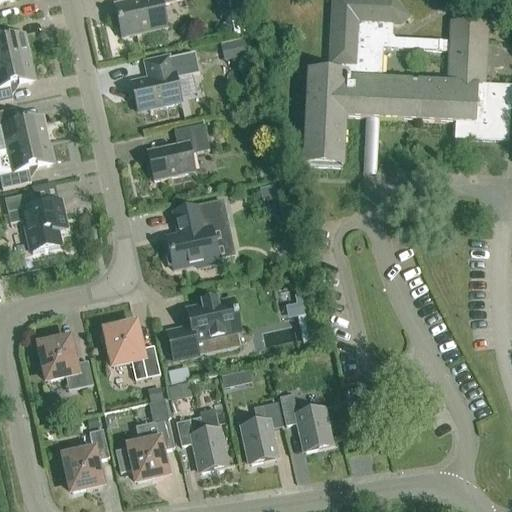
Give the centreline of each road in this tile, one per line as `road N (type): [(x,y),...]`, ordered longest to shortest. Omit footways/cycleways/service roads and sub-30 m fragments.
road 1 (residential): [(39,511),(0,336),(23,310),(113,286),(125,258),(70,0)]
road 2 (residential): [(480,511),(465,495),(437,485),(252,511)]
